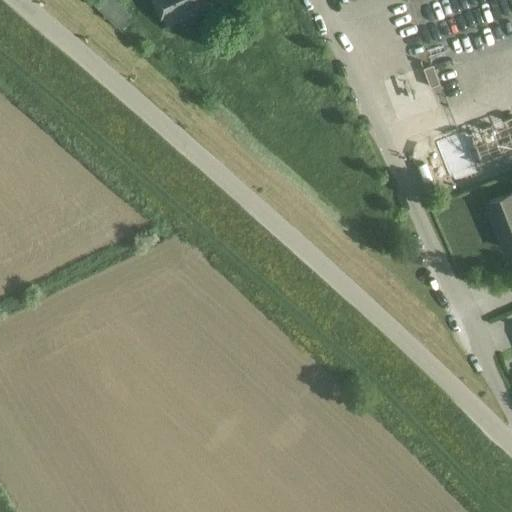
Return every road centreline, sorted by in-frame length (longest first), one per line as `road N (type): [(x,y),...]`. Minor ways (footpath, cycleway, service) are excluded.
road 1 (unclassified): [(511,440),(151,112),(13,0)]
road 2 (residential): [(511,416),(314,0)]
